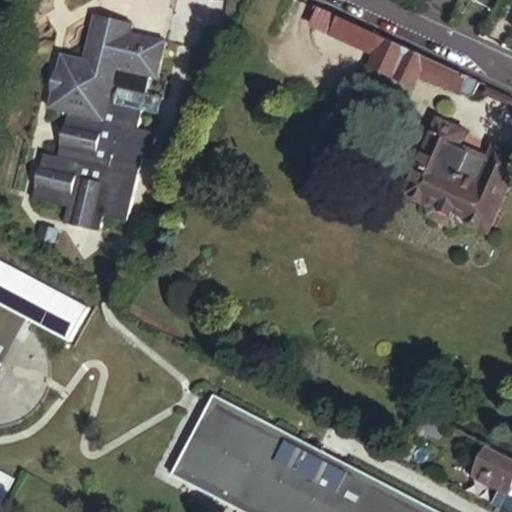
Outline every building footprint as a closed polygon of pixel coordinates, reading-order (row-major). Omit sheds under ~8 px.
[(385,34),(319,5),(314,17),(336,27),(333,33),(377,53),(385,34)] [(140,105),(145,88),(150,72),(155,73),(165,35),(131,26),(134,17),(96,8),(84,53),(64,48),(50,102),(67,106),(56,150),(41,147),(29,193),(63,202),(60,216),(95,225),(99,211),(122,217),(139,152),(147,154),(153,127),(136,122),(140,105)] [(385,34),(377,53),(371,63),(415,85),(421,73),(429,54),(385,34)] [(429,54),(421,73),(473,96),(481,78),(429,54)] [(162,93),(145,88),(140,105),(158,110),(162,93)] [(467,131),(441,119),(408,192),(435,205),(436,215),(457,224),(465,219),(489,230),(511,179),(511,150),(497,144),(490,158),(461,145),(467,131)] [(87,305),(0,259),(0,300),(70,337),(87,305)] [(445,511),(212,391),(171,472),(246,511),(445,511)] [(487,443),(463,430),(459,440),(482,453),(487,443)] [(421,443),(412,456),(437,470),(445,455),(421,443)] [(511,495),(511,494),(511,455),(495,447),(479,478),(511,495)] [(0,495),(2,497),(13,477),(0,470),(0,495)]
